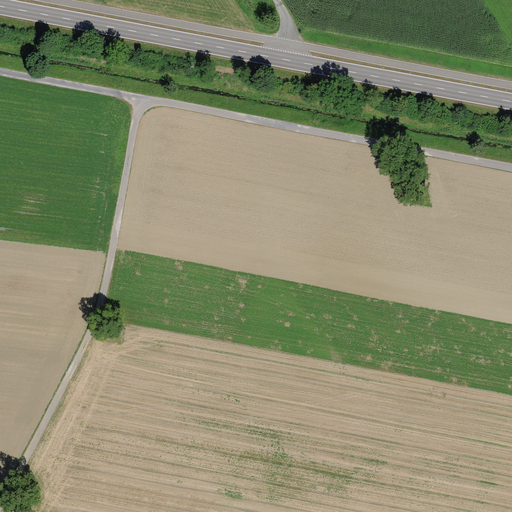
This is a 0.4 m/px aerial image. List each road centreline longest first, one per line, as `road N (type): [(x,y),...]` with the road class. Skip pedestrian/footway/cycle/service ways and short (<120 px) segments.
road 1 (secondary): [(511,102),(0,7)]
road 2 (track): [(0,505),(88,335),(107,281),(140,99)]
road 3 (track): [(140,99),(511,168)]
road 4 (track): [(0,72),(140,99)]
